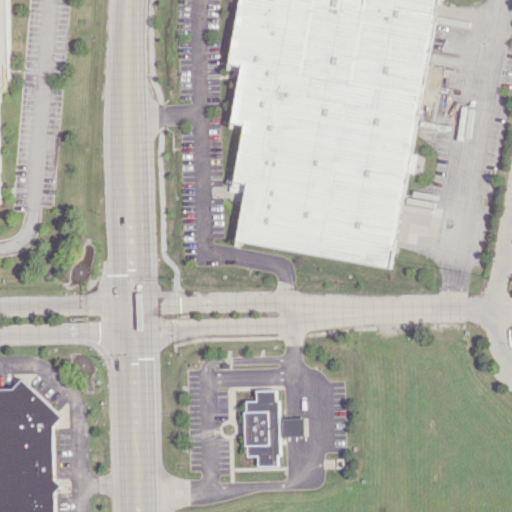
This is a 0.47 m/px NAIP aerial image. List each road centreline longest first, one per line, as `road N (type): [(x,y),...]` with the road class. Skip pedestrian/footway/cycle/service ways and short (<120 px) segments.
road 1 (secondary): [(126,0),(144,511)]
road 2 (residential): [(0,331),(138,329)]
road 3 (residential): [(137,304),(0,305)]
